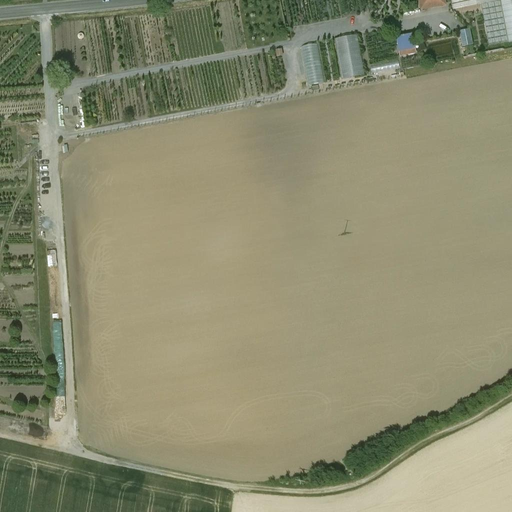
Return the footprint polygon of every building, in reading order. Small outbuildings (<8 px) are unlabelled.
[(443,0),(419,0),(421,11),(445,7),(443,0)] [(511,0),(509,0),(502,2),(501,0),(450,0),(452,11),(480,6),(488,47),(508,43),(508,44),(511,42),(511,0)] [(472,45),(469,31),(460,33),(463,47),(472,45)] [(415,49),(413,34),(395,37),(398,52),(415,49)] [(357,37),(334,41),(342,81),(364,76),(357,37)] [(435,61),(455,58),(452,43),(433,46),(435,61)] [(317,45),(301,48),(307,87),(323,84),(317,45)] [(65,342),(61,286),(59,254),(50,255),(55,331),(58,330),(58,342),(65,342)]
